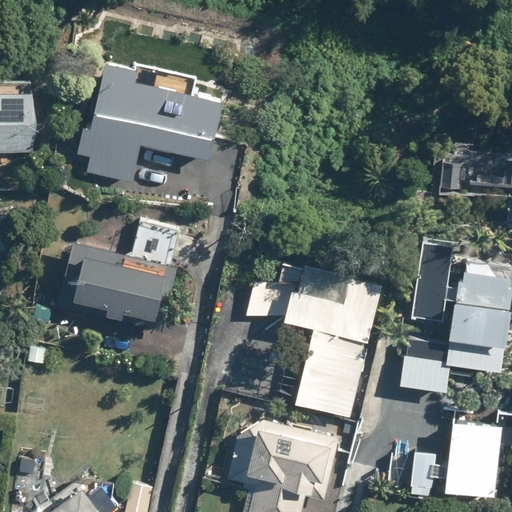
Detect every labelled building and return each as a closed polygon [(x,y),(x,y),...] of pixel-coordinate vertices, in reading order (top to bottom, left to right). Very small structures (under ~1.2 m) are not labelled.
[(202,84),(206,70),(113,49),(91,150),(141,161),(145,141),(216,157),(231,91),(202,84)] [(11,86),(11,74),(0,74),(0,146),(38,147),(37,85),(11,86)] [(511,152),(449,148),(447,179),(511,183),(511,152)] [(18,202),(0,213),(0,240),(30,221),(18,202)] [(410,381),(454,386),(457,361),(510,367),(511,349),(511,238),(425,230),(410,381)] [(63,289),(111,303),(109,311),(125,315),(128,303),(162,313),(176,262),(79,234),(63,289)] [(280,280),(263,274),(253,305),(317,326),(294,397),(346,414),(389,281),(290,249),(280,280)] [(241,511),(305,511),(308,492),(329,495),(339,424),(230,408),(220,479),(246,483),(241,511)] [(504,421),(457,417),(450,487),(497,492),(504,421)] [(110,511),(85,481),(47,511),(110,511)]
